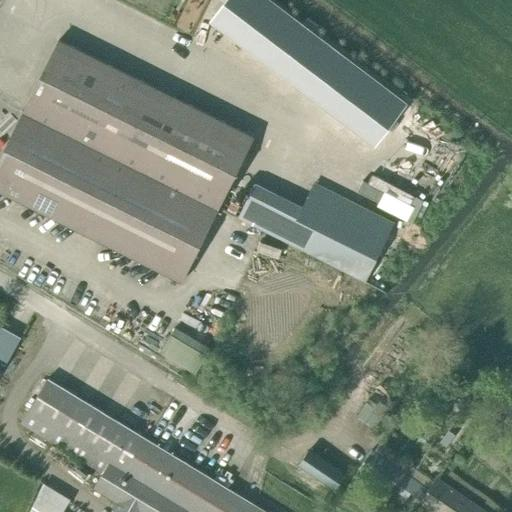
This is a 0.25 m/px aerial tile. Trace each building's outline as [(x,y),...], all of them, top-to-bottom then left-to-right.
[(263,0),(229,0),(212,24),(372,144),(402,104),(263,0)] [(111,156),(148,85),(58,40),(22,112),(111,156)] [(150,176),(187,104),(148,85),(111,156),(150,176)] [(150,176),(217,209),(253,137),(187,104),(150,176)] [(150,176),(111,156),(22,112),(0,156),(0,190),(181,281),(217,209),(150,176)] [(418,206),(442,181),(430,169),(405,193),(418,206)] [(395,212),(313,178),(306,195),(254,174),(237,216),(370,271),(395,212)] [(162,352),(199,365),(207,341),(170,328),(162,352)] [(170,511),(196,469),(47,378),(20,423),(97,470),(95,474),(100,477),(93,487),(116,501),(111,509),(116,511),(170,511)] [(373,427),(392,400),(374,388),(356,415),(373,427)] [(335,488),(345,474),(309,449),(299,463),(335,488)] [(429,490),(371,450),(356,471),(403,503),(410,492),(422,500),(420,503),(434,511),(484,511),(485,511),(437,478),(429,490)] [(267,511),(196,469),(170,511),(267,511)] [(62,511),(71,499),(44,482),(29,511),(62,511)]
